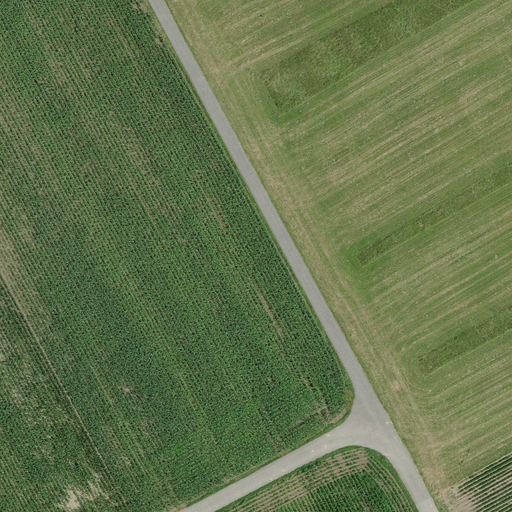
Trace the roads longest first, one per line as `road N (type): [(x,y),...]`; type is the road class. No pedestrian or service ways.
road 1 (track): [(376,419),(153,0)]
road 2 (track): [(376,419),(201,511)]
